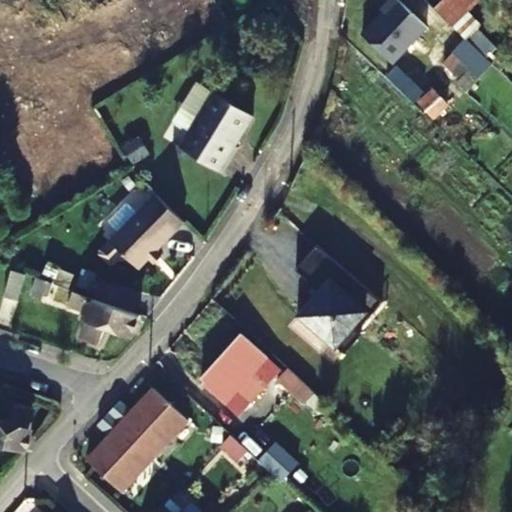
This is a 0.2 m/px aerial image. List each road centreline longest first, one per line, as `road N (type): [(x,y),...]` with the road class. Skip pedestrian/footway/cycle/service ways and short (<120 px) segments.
road 1 (unclassified): [(326,0),(290,138),(241,226),(98,395)]
road 2 (track): [(261,188),(331,214),(390,255),(511,391)]
